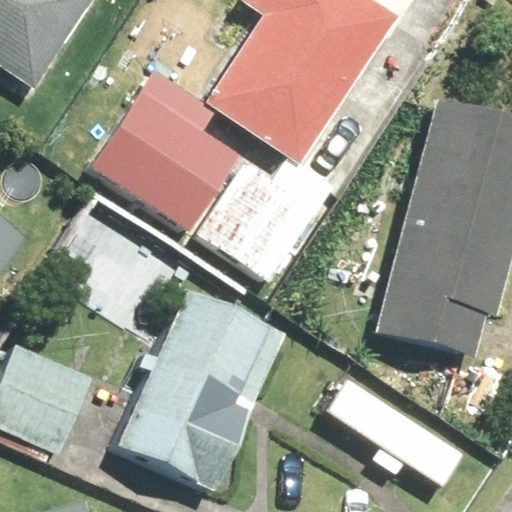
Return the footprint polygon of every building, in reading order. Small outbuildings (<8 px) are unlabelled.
[(87,0),(0,0),(0,77),(24,93),(87,0)] [(300,163),(395,19),(364,0),(240,0),(241,0),(265,16),(208,103),(300,163)] [(206,45),(173,21),(124,88),(156,112),(206,45)] [(511,264),(511,122),(430,102),(373,335),(474,360),(485,315),(499,318),(511,264)] [(200,109),(136,209),(262,291),(327,191),(294,169),(200,109)] [(0,277),(28,237),(0,217),(0,277)] [(61,229),(32,273),(129,337),(158,293),(61,229)] [(282,333),(179,290),(112,449),(215,493),(282,333)] [(88,381),(4,347),(0,356),(0,439),(56,462),(88,381)]
